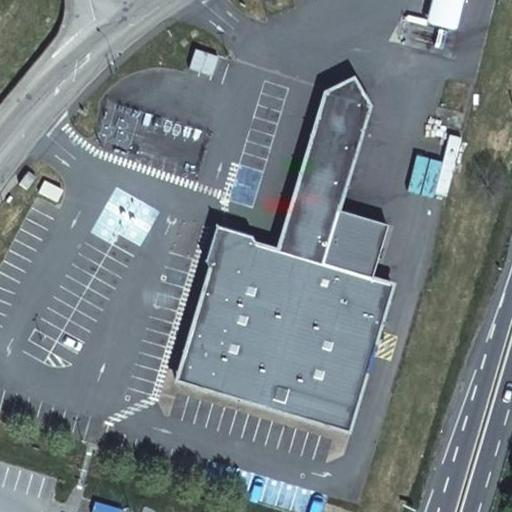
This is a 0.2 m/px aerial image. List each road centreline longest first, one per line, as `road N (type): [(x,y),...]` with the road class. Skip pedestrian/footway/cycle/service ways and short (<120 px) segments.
road 1 (unclassified): [(162,0),(67,78),(0,157)]
road 2 (trunk): [(511,302),(451,511)]
